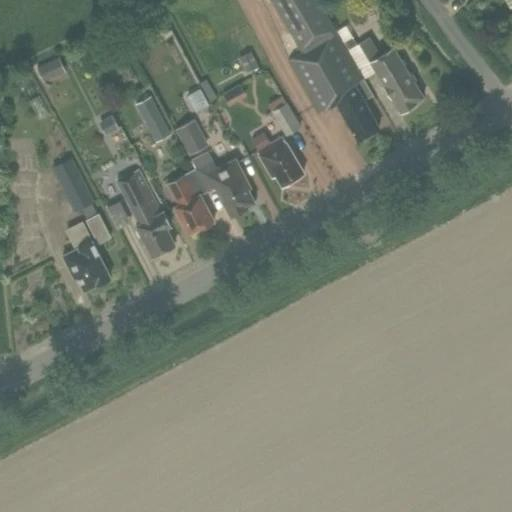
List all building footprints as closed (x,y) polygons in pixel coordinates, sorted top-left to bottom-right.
[(273,0),(287,24),(303,51),(289,59),(319,111),(336,102),(357,139),(379,126),(363,98),(372,93),(363,77),(361,78),(316,0),(273,0)] [(146,20),(156,36),(168,30),(158,13),(146,20)] [(359,42),(360,44),(375,71),(374,72),(386,93),(388,92),(399,112),(416,102),(416,100),(423,96),(394,47),(381,54),(370,35),(359,42)] [(247,72),(259,66),(251,50),(239,57),(247,72)] [(36,66),(43,81),(66,71),(59,55),(36,66)] [(215,82),(194,93),(203,109),(224,98),(215,82)] [(169,130),(150,95),(135,103),(154,138),(169,130)] [(267,105),(286,136),(301,127),(281,96),(267,105)] [(105,134),(118,127),(112,114),(98,121),(105,134)] [(207,143),(193,118),(174,128),(188,153),(207,143)] [(271,142),(264,131),(252,138),(256,145),(257,146),(257,147),(259,150),(271,142)] [(272,176),(276,174),(282,184),(303,171),(282,136),(271,142),(259,150),(257,150),(272,176)] [(197,168),(195,169),(207,190),(215,186),(230,215),(247,206),(246,205),(254,200),(248,187),(250,186),(235,157),(216,167),(207,149),(191,157),(197,168)] [(73,156),(51,167),(74,211),(96,200),(73,156)] [(169,226),(148,187),(139,168),(117,179),(139,223),(136,225),(151,255),(174,243),(166,227),(169,226)] [(207,190),(195,169),(167,183),(178,204),(174,206),(188,232),(199,226),(204,229),(211,225),(213,219),(200,194),(207,190)] [(111,236),(99,211),(85,218),(98,243),(111,236)] [(109,275),(82,221),(67,229),(76,248),(63,254),(70,269),(73,267),(84,288),(109,275)]
